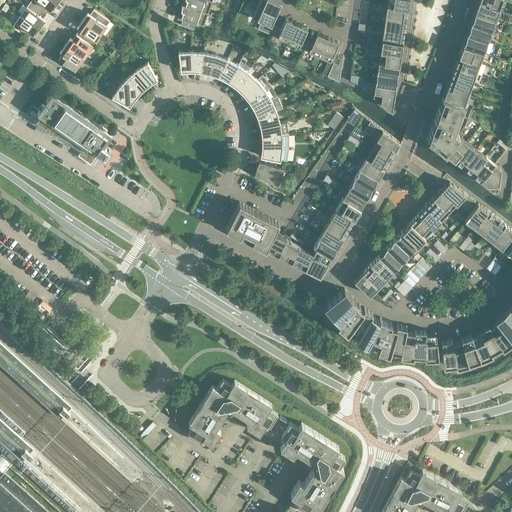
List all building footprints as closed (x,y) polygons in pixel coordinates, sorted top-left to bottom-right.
[(53,0),(30,0),(30,2),(46,13),(50,8),(52,10),(57,2),(53,0)] [(184,7),(207,15),(208,15),(209,14),(207,14),(211,3),(203,0),(184,0),(184,1),(185,2),(186,2),(184,7)] [(259,0),(257,5),(276,14),(281,3),(274,0),(259,0)] [(481,180),(494,162),(495,163),(509,145),(473,118),(511,10),(511,3),(506,0),(478,0),(428,138),(481,180)] [(30,2),(21,14),(40,27),(43,23),(40,21),(46,13),(30,2)] [(12,8),(7,4),(3,10),(8,14),(12,8)] [(385,15),(406,19),(408,7),(387,4),(385,15)] [(207,15),(184,7),(180,5),(180,6),(181,7),(180,12),(180,13),(181,14),(182,14),(180,19),(176,17),(176,18),(182,20),(180,26),(193,31),(195,24),(204,28),(204,27),(203,26),(207,15)] [(272,35),(276,26),(272,23),(276,14),(257,5),(252,16),(261,20),(257,28),(272,35)] [(87,12),(82,20),(101,33),(110,20),(93,9),(89,14),(87,12)] [(35,34),(40,27),(21,14),(12,27),(29,38),(32,33),(35,34)] [(385,15),(383,27),(404,30),(406,19),(385,15)] [(281,28),(276,26),(272,35),(288,42),(296,23),(286,18),(281,28)] [(101,33),(82,20),(77,27),(79,29),(76,34),(92,45),(101,33)] [(307,27),(296,23),(288,42),(304,49),(308,40),(303,37),(307,27)] [(372,25),(359,23),(358,29),(371,31),(372,25)] [(382,38),(402,41),(404,30),(383,27),(382,38)] [(312,42),(308,40),(304,49),(319,56),(328,37),(317,32),(312,42)] [(70,37),(65,44),(83,57),(92,45),(76,34),(72,38),(70,37)] [(328,37),(319,56),(333,62),(327,76),(339,81),(343,56),(334,51),(339,41),(328,37)] [(382,38),(380,49),(401,52),(402,41),(382,38)] [(74,70),(83,57),(65,44),(59,52),(62,53),(58,59),(74,70)] [(378,61),(399,64),(401,52),(380,49),(378,61)] [(191,70),(191,50),(178,51),(180,70),(191,70)] [(191,70),(200,70),(203,51),(191,50),(191,70)] [(215,53),(203,51),(200,70),(210,72),(219,76),(227,57),(215,53)] [(219,76),(227,80),(238,63),(227,57),(219,76)] [(367,59),(354,57),(353,63),(366,65),(367,59)] [(147,61),(136,68),(148,84),(157,78),(147,61)] [(378,61),(376,72),(397,75),(399,64),(378,61)] [(248,70),(238,63),(227,80),(235,86),(248,70)] [(141,90),(148,84),(136,68),(127,76),(141,90)] [(235,86),(242,92),(257,79),(248,70),(235,86)] [(376,72),(375,83),(395,86),(397,75),(376,72)] [(242,92),(248,100),(270,85),(267,81),(265,78),(262,74),(257,79),(242,92)] [(375,83),(365,81),(366,76),(351,74),(350,80),(359,85),(392,110),(395,86),(375,83)] [(137,94),(141,90),(127,76),(121,81),(117,87),(111,95),(129,106),(134,98),(137,94)] [(248,100),(253,108),(277,96),(275,92),(272,88),(270,85),(248,100)] [(83,154),(89,158),(96,150),(104,156),(109,149),(103,145),(112,133),(52,91),(37,113),(40,115),(36,121),(45,127),(70,141),(85,151),(83,154)] [(253,108),(257,117),(276,110),(282,108),(277,96),(253,108)] [(336,109),(348,106),(347,101),(335,103),(336,109)] [(257,117),(260,126),(279,122),(276,110),(257,117)] [(341,116),(335,112),(327,123),(333,127),(341,116)] [(364,131),(367,132),(377,138),(395,149),(399,142),(370,120),(364,131)] [(260,126),(261,136),(281,134),(279,122),(260,126)] [(281,147),(281,134),(261,136),(261,146),(260,155),(280,159),(281,147)] [(361,142),(350,135),(346,140),(358,147),(361,142)] [(377,138),(371,148),(389,158),(395,149),(377,138)] [(352,157),(356,152),(344,145),(341,150),(352,157)] [(365,157),(383,168),(389,158),(371,148),(365,157)] [(365,157),(359,167),(378,178),(383,168),(365,157)] [(284,168),(259,161),(256,169),(259,170),(256,175),(277,185),(281,187),(282,183),(286,173),(287,170),(284,168)] [(494,162),(481,180),(498,193),(501,167),(495,163),(494,162)] [(354,177),(372,188),(378,178),(359,167),(354,177)] [(335,186),(338,181),(326,174),(323,179),(335,186)] [(354,177),(348,187),(366,198),(372,188),(354,177)] [(441,189),(456,203),(461,199),(470,208),(475,201),(449,180),(441,189)] [(342,197),(360,207),(366,198),(348,187),(342,197)] [(448,211),(456,203),(441,189),(433,197),(448,211)] [(342,197),(336,206),(354,217),(360,207),(342,197)] [(441,220),(448,211),(433,197),(425,205),(441,220)] [(273,232),(279,221),(239,201),(226,228),(265,248),(273,232)] [(487,210),(478,203),(465,219),(474,226),(487,210)] [(433,228),(441,220),(425,205),(418,214),(433,228)] [(330,216),(348,227),(354,217),(336,206),(330,216)] [(474,226),(483,233),(496,217),(487,210),(474,226)] [(425,236),(433,228),(418,214),(410,222),(425,236)] [(330,216),(325,226),(343,237),(348,227),(330,216)] [(483,233),(492,240),(505,224),(496,217),(483,233)] [(417,244),(425,236),(410,222),(402,230),(417,244)] [(511,228),(505,224),(492,240),(491,242),(500,249),(501,247),(511,233),(511,228)] [(319,236),(337,247),(343,237),(325,226),(319,236)] [(417,244),(402,230),(394,238),(409,253),(417,244)] [(286,239),(273,232),(265,248),(278,255),(286,239)] [(511,254),(511,252),(511,233),(501,247),(511,254)] [(467,235),(459,246),(464,250),(472,239),(467,235)] [(313,246),(315,248),(315,247),(331,256),(337,247),(319,236),(313,246)] [(409,253),(394,238),(386,247),(401,261),(409,253)] [(286,239),(278,255),(292,261),(300,245),(286,239)] [(437,240),(433,244),(443,253),(447,249),(437,240)] [(313,252),(300,245),(292,261),(305,268),(313,252)] [(313,252),(305,268),(320,276),(331,256),(315,247),(315,248),(313,252)] [(401,261),(386,247),(378,255),(393,269),(401,261)] [(429,248),(425,252),(435,262),(439,257),(429,248)] [(393,269),(378,255),(370,263),(386,278),(393,269)] [(431,266),(422,256),(417,261),(427,270),(431,266)] [(363,271),(378,286),(386,278),(370,263),(363,271)] [(370,294),(378,286),(363,271),(355,280),(370,294)] [(406,279),(400,284),(406,292),(412,287),(406,279)] [(405,331),(406,326),(396,323),(396,325),(391,324),(392,322),(386,319),(379,316),(378,318),(371,315),(372,312),(364,307),(363,309),(358,305),(360,304),(355,299),(344,288),(325,303),(323,304),(339,321),(337,323),(347,331),(349,329),(357,335),(356,337),(367,344),(369,341),(378,345),(377,348),(389,352),(390,349),(400,352),(401,352),(405,331)] [(511,302),(510,301),(506,306),(495,317),(498,321),(511,337),(511,336),(511,302)] [(498,321),(490,326),(501,344),(501,345),(502,347),(511,339),(511,337),(498,321)] [(479,329),(480,332),(481,331),(491,351),(491,350),(501,345),(501,344),(490,326),(489,324),(479,329)] [(413,354),(425,354),(425,333),(426,333),(426,330),(415,330),(414,332),(415,332),(413,354)] [(414,332),(405,331),(401,352),(400,352),(400,354),(413,356),(413,354),(415,332),(414,332)] [(480,332),(472,335),(472,336),(479,356),(480,358),(492,352),(491,350),(491,351),(481,331),(480,332)] [(436,332),(426,333),(425,333),(425,354),(425,357),(438,356),(438,354),(436,332)] [(472,336),(472,335),(471,333),(461,337),(461,339),(462,339),(468,360),(479,356),(472,336)] [(452,341),(453,341),(452,339),(441,341),(442,354),(443,364),(456,363),(452,341)] [(461,339),(453,341),(452,341),(456,363),(456,365),(469,362),(468,360),(462,339),(461,339)] [(193,425),(188,434),(200,442),(203,438),(212,443),(220,430),(216,428),(226,411),(233,410),(249,420),(247,425),(259,433),(260,431),(281,444),(280,446),(293,454),(296,449),(312,459),(314,467),(304,481),(299,480),(291,493),(295,496),(285,511),(307,511),(308,510),(310,511),(315,502),(320,505),(343,468),(339,465),(344,456),(335,450),(338,446),(301,422),(298,427),(289,421),(288,422),(286,421),(287,419),(280,415),(279,417),(277,415),(278,414),(268,408),(271,403),(234,380),(231,384),(223,379),(217,388),(212,385),(189,422),(193,425)] [(0,511),(1,511),(47,511),(4,473),(10,467),(13,463),(2,453),(0,455),(0,511)] [(410,469),(408,472),(405,478),(400,476),(381,511),(410,511),(416,502),(418,504),(423,502),(425,499),(440,508),(438,511),(455,511),(456,510),(459,511),(461,511),(468,499),(458,494),(461,489),(422,469),(419,474),(410,469)]
